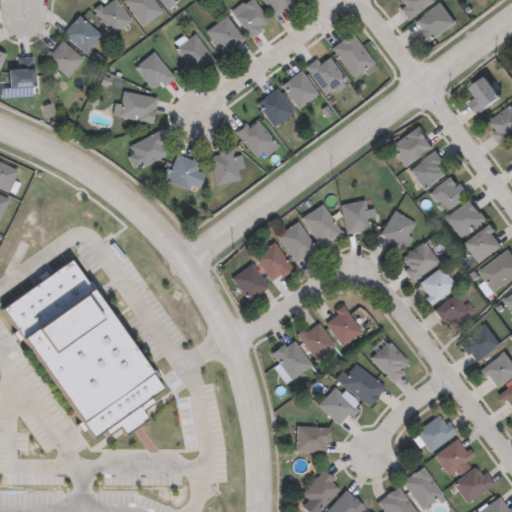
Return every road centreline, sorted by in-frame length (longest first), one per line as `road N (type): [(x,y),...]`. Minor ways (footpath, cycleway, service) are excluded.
road 1 (tertiary): [(0,128),(88,172),(185,262),(238,367),(256,456),(257,511)]
road 2 (tertiary): [(185,262),(511,19)]
road 3 (residential): [(511,459),(375,284),(345,280),(230,344)]
road 4 (residential): [(421,87),(381,26),(356,16),(326,27),(198,124)]
road 5 (residential): [(511,210),(421,87)]
